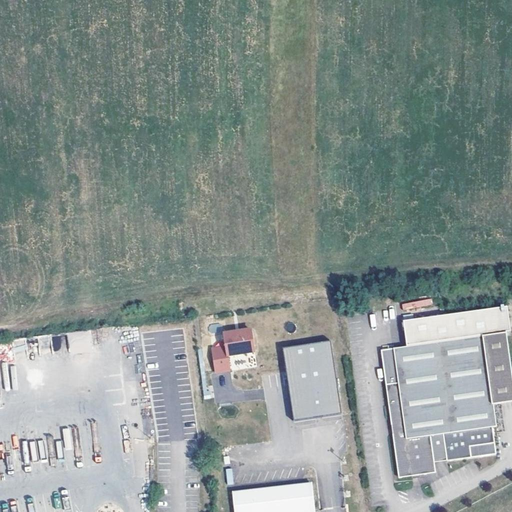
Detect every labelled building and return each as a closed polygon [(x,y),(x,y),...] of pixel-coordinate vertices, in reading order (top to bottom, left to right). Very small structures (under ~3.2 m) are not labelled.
[(231,371),(229,356),(255,352),(252,331),(243,332),(243,331),(233,332),(233,333),(225,334),(227,347),(213,349),(216,373),(231,371)] [(436,474),(432,441),(444,440),(448,463),(472,460),(471,448),(495,445),(494,428),(497,428),(494,406),(511,403),(511,371),(507,334),(382,351),(399,479),(412,477),(412,471),(416,471),(417,476),(436,474)] [(342,415),(331,342),(282,349),(294,423),(342,415)] [(140,357),(144,393),(147,393),(148,398),(145,398),(146,409),(177,406),(174,379),(171,354),(140,357)] [(185,378),(174,379),(177,406),(188,405),(185,378)] [(311,483),(233,492),(235,511),(315,511),(315,509),(314,510),(311,483)]
